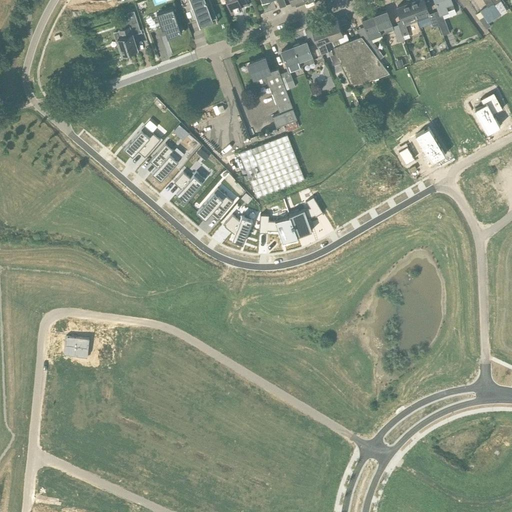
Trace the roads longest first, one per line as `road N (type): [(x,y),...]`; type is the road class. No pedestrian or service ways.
road 1 (residential): [(31,454),(41,329),(60,313),(171,330),(368,449)]
road 2 (residential): [(72,136),(202,247),(267,268),(324,251),(450,183)]
road 3 (residential): [(333,0),(79,98),(57,122)]
road 4 (residential): [(487,391),(478,239)]
road 5 (residential): [(161,511),(31,454)]
road 6 (residential): [(487,391),(417,403),(368,449)]
road 7 (track): [(386,461),(454,500),(511,498)]
road 8 (residential): [(386,461),(424,423),(487,391)]
